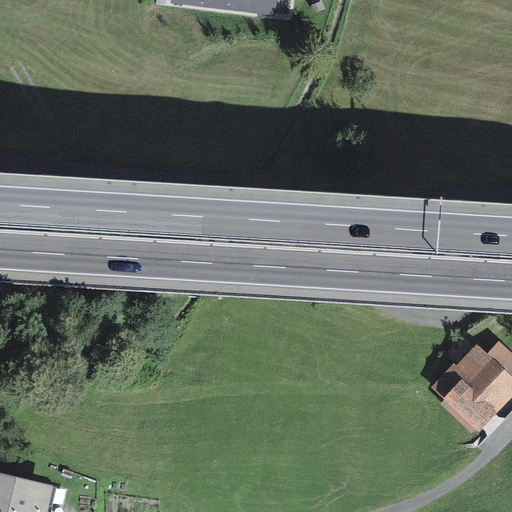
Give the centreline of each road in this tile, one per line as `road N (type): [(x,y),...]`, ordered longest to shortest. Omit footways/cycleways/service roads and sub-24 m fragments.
road 1 (motorway): [(511,235),(0,204)]
road 2 (motorway): [(0,250),(511,281)]
